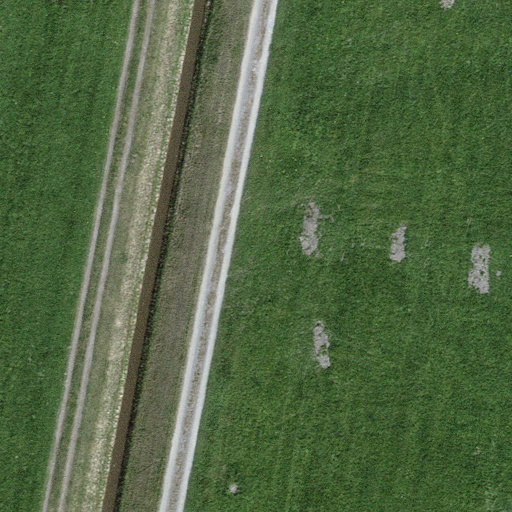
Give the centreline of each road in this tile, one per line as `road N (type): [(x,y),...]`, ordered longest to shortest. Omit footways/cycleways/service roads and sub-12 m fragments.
road 1 (track): [(185,511),(283,0)]
road 2 (track): [(52,511),(144,0)]
